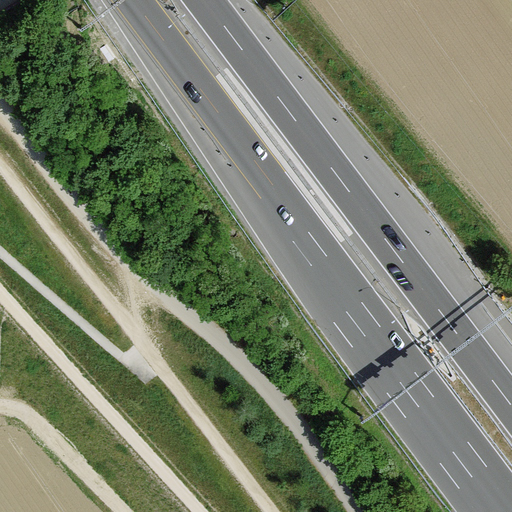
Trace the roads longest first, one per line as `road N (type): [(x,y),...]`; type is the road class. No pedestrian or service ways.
road 1 (motorway): [(129,0),(499,511)]
road 2 (unclassified): [(0,101),(106,237),(262,382),(360,511)]
road 3 (motorway): [(511,391),(208,0)]
road 4 (track): [(272,511),(0,160)]
road 5 (track): [(0,291),(201,511)]
road 6 (track): [(126,511),(39,422),(0,404)]
